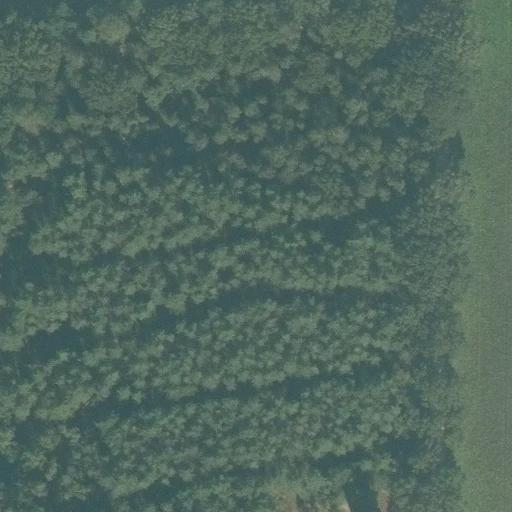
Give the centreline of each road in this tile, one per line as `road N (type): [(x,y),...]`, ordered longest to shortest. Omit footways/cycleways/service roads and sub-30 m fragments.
road 1 (track): [(441,6),(436,511)]
road 2 (track): [(441,6),(0,56)]
